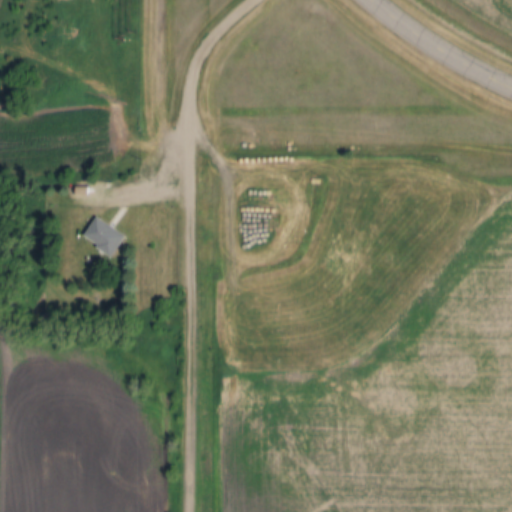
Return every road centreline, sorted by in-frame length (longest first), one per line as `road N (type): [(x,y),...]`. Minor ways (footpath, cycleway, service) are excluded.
road 1 (track): [(191,511),(193,182)]
road 2 (track): [(193,310),(156,319),(88,310),(37,269)]
road 3 (tertiary): [(511,85),(376,0)]
